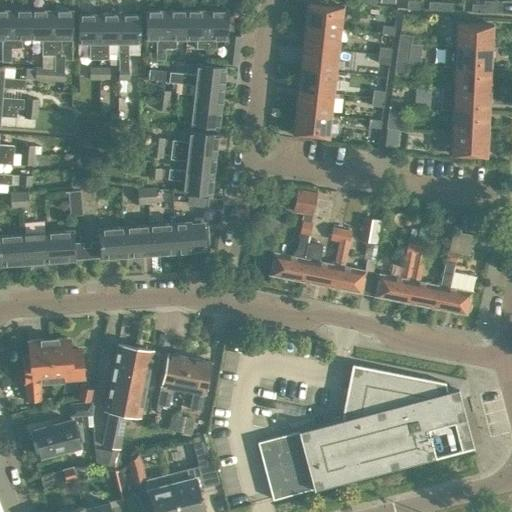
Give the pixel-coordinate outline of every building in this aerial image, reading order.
[(435,0),(430,0),(430,8),(442,9),(442,0),(435,0)] [(442,0),(442,9),(454,9),(455,1),(442,0)] [(485,0),(485,2),(485,11),(497,11),(497,0),(485,0)] [(342,6),(306,2),(304,24),(339,28),(342,6)] [(474,2),(473,10),(485,11),(485,2),(474,2)] [(12,11),(0,10),(0,37),(3,38),(2,62),(11,62),(12,11)] [(31,11),(12,11),(11,62),(20,62),(20,38),(31,38),(31,11)] [(31,11),(31,38),(43,38),(42,55),(51,55),(51,11),(31,11)] [(51,38),(51,55),(51,56),(51,70),(51,82),(63,83),(64,70),(64,62),(60,62),(60,38),(72,38),(72,11),(51,11),(51,38)] [(166,47),(166,11),(145,11),(145,39),(157,39),(157,47),(166,47)] [(186,11),(166,11),(166,47),(174,47),(174,39),(186,39),(186,11)] [(206,11),(186,11),(186,39),(197,39),(197,48),(206,48),(206,11)] [(227,11),(206,11),(206,48),(214,48),(214,39),(227,39),(227,11)] [(78,15),(78,42),(90,42),(90,60),(98,60),(98,42),(99,15),(78,15)] [(99,15),(98,60),(107,60),(107,42),(118,42),(118,15),(99,15)] [(118,15),(118,42),(118,80),(127,80),(127,42),(139,42),(139,15),(118,15)] [(492,25),(456,23),(455,45),(491,47),(492,25)] [(339,28),(304,24),(302,46),(337,50),(339,28)] [(393,27),(382,25),(380,33),(392,35),(393,27)] [(397,42),(395,55),(407,57),(409,43),(411,35),(398,34),(397,42)] [(237,64),(240,36),(229,35),(226,63),(237,64)] [(446,45),(445,66),(454,67),(490,68),(491,47),(455,45),(446,45)] [(302,46),(299,68),(335,71),(335,70),(349,71),(351,51),(337,50),(302,46)] [(166,47),(157,47),(157,61),(166,61),(166,47)] [(390,48),(378,47),(377,55),(389,56),(390,48)] [(389,56),(377,55),(376,62),(388,64),(389,56)] [(407,57),(395,55),(394,63),(406,65),(407,57)] [(197,63),(196,75),(169,72),(168,81),(195,84),(222,87),(225,66),(197,63)] [(406,65),(394,63),(393,71),(405,73),(406,65)] [(0,65),(0,86),(2,87),(25,88),(25,80),(2,78),(3,66),(0,65)] [(89,67),(89,80),(98,80),(98,67),(90,67),(89,67)] [(108,80),(108,67),(98,67),(98,80),(108,80)] [(454,67),(453,88),(489,90),(490,68),(454,67)] [(51,82),(51,70),(34,68),(34,81),(51,82)] [(335,71),(299,68),(297,89),(332,93),(335,71)] [(176,93),(175,102),(220,107),(222,87),(195,84),(194,95),(176,93)] [(2,87),(0,86),(0,106),(16,108),(22,109),(23,99),(1,97),(2,87)] [(442,88),(441,109),(452,110),(488,112),(489,90),(453,88),(442,88)] [(156,89),(155,99),(168,101),(169,92),(169,90),(156,89)] [(297,89),(294,111),(330,115),(332,93),(297,89)] [(384,91),(372,89),(371,97),(383,99),(384,91)] [(383,99),(371,97),(370,105),(382,107),(383,99)] [(401,100),(389,98),(388,107),(400,109),(401,100)] [(25,109),(37,110),(38,100),(26,99),(25,109)] [(168,101),(155,99),(154,108),(192,112),(191,124),(218,127),(220,107),(175,102),(168,101)] [(0,106),(0,115),(16,117),(16,108),(0,106)] [(400,109),(388,107),(386,119),(398,121),(400,109)] [(25,109),(24,118),(36,119),(37,110),(25,109)] [(488,112),(452,110),(451,132),(486,133),(488,112)] [(294,111),(292,133),(327,137),(330,115),(294,111)] [(379,128),(380,120),(368,119),(367,127),(379,128)] [(386,119),(385,128),(397,129),(398,121),(386,119)] [(171,140),(170,149),(215,154),(217,133),(190,130),(188,142),(171,140)] [(486,133),(451,132),(450,154),(485,156),(486,133)] [(151,138),(150,147),(163,148),(164,139),(151,138)] [(14,146),(0,144),(0,153),(14,155),(14,146)] [(21,155),(33,156),(34,146),(22,145),(21,155)] [(150,147),(149,155),(162,157),(163,148),(150,147)] [(215,154),(170,149),(170,158),(186,160),(185,170),(213,173),(215,154)] [(0,153),(0,163),(13,165),(14,155),(0,153)] [(33,156),(21,155),(21,164),(32,165),(33,156)] [(183,191),(210,194),(213,173),(185,170),(148,166),(147,175),(184,179),(183,191)] [(0,173),(0,183),(11,184),(12,175),(0,173)] [(31,176),(20,175),(19,185),(31,186),(31,176)] [(146,188),(136,189),(137,203),(147,202),(146,188)] [(155,188),(146,188),(147,202),(156,201),(155,188)] [(303,221),(312,223),(318,193),(299,189),(294,210),(304,212),(303,221)] [(68,191),(70,216),(82,215),(80,190),(68,191)] [(27,192),(18,193),(19,207),(29,206),(27,192)] [(18,193),(8,194),(9,208),(19,207),(18,193)] [(188,196),(187,205),(219,209),(220,200),(189,196),(188,196)] [(464,213),(461,226),(483,231),(486,218),(464,213)] [(173,223),(175,252),(202,250),(201,240),(207,239),(206,223),(202,223),(202,218),(193,219),(194,224),(190,224),(189,222),(173,223)] [(363,218),(360,239),(374,242),(377,220),(363,218)] [(312,223),(303,221),(300,232),(310,234),(312,223)] [(173,223),(148,225),(150,254),(175,252),(173,223)] [(148,225),(123,227),(126,256),(150,254),(148,225)] [(97,229),(98,242),(90,243),(91,257),(100,257),(100,258),(126,256),(123,227),(97,229)] [(339,240),(342,229),(332,227),(330,238),(339,240)] [(339,240),(335,264),(330,287),(361,293),(365,271),(365,270),(344,266),(351,231),(342,229),(339,240)] [(46,232),(49,261),(74,260),(74,259),(82,258),(81,243),(73,244),(72,231),(46,232)] [(49,261),(46,232),(21,234),(23,263),(49,261)] [(21,234),(0,235),(0,264),(23,263),(21,234)] [(379,273),(374,296),(405,302),(417,244),(408,242),(400,278),(379,273)] [(307,249),(300,281),(330,287),(335,264),(319,261),(322,246),(308,243),(307,249)] [(427,246),(417,244),(405,302),(435,308),(440,286),(420,282),(427,246)] [(297,247),(295,256),(273,252),(268,275),(300,281),(307,249),(297,247)] [(440,286),(435,308),(466,315),(471,292),(474,275),(454,270),(456,256),(457,252),(448,250),(446,261),(445,261),(440,286)] [(365,271),(361,293),(361,294),(374,297),(374,296),(379,273),(372,272),(374,261),(367,259),(365,270),(365,271)] [(28,355),(22,355),(23,369),(24,381),(26,381),(27,401),(40,400),(38,380),(83,377),(83,369),(82,350),(71,351),(70,339),(27,342),(28,355)] [(134,353),(135,347),(117,344),(106,401),(122,404),(132,353),(134,353)] [(107,425),(103,445),(120,448),(123,431),(126,414),(140,417),(153,350),(135,347),(134,353),(132,353),(122,404),(106,401),(104,410),(109,411),(108,416),(107,425)] [(189,358),(167,353),(156,404),(165,406),(170,385),(183,388),(189,358)] [(189,358),(183,388),(193,390),(189,409),(201,411),(211,362),(189,358)] [(341,420),(257,442),(272,499),(462,450),(455,422),(464,419),(457,390),(447,393),(445,383),(352,364),(341,420)] [(455,379),(458,397),(469,395),(466,377),(455,379)] [(94,389),(80,386),(77,399),(91,402),(94,389)] [(91,415),(91,402),(70,403),(71,416),(91,415)] [(195,418),(178,415),(174,430),(192,434),(195,418)] [(74,449),(76,446),(79,445),(73,420),(35,430),(41,455),(64,449),(67,451),(74,449)] [(200,435),(193,437),(195,444),(202,442),(200,435)] [(139,454),(128,464),(133,484),(145,481),(145,480),(142,466),(139,454)] [(212,463),(204,465),(209,484),(219,482),(212,463)] [(84,465),(74,468),(77,480),(88,477),(84,465)] [(72,468),(63,471),(66,482),(75,479),(72,468)] [(129,497),(122,470),(108,468),(116,500),(129,497)] [(205,511),(196,477),(172,484),(178,511),(205,511)] [(178,511),(172,484),(147,490),(153,511),(178,511)] [(83,510),(83,511),(112,511),(110,503),(83,510)]
